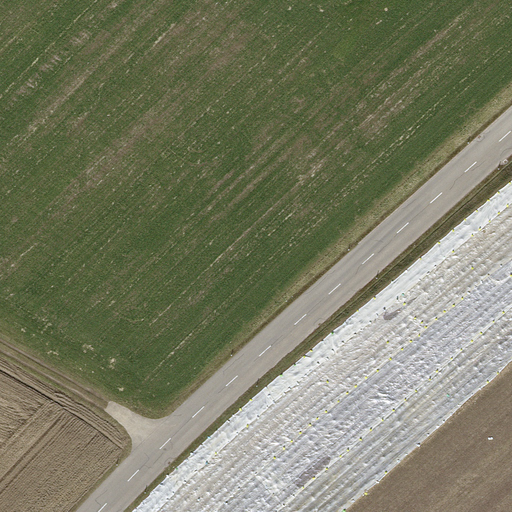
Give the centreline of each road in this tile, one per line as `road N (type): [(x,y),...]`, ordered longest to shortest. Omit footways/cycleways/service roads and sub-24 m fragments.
road 1 (tertiary): [(511,131),(99,511)]
road 2 (track): [(162,447),(108,404),(0,341)]
